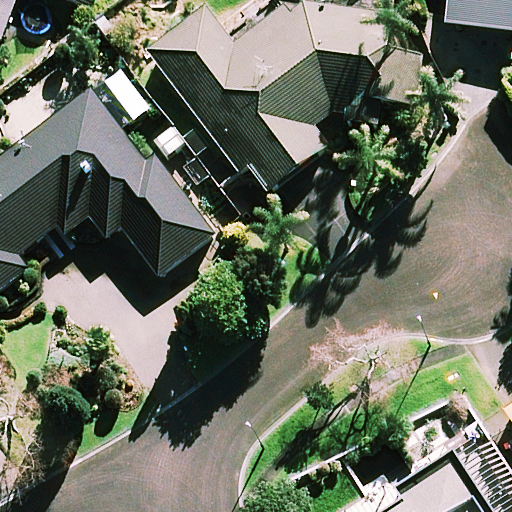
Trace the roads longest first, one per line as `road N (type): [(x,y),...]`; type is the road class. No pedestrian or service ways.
road 1 (residential): [(173,457),(349,305),(404,270),(468,250)]
road 2 (residential): [(66,511),(173,457)]
